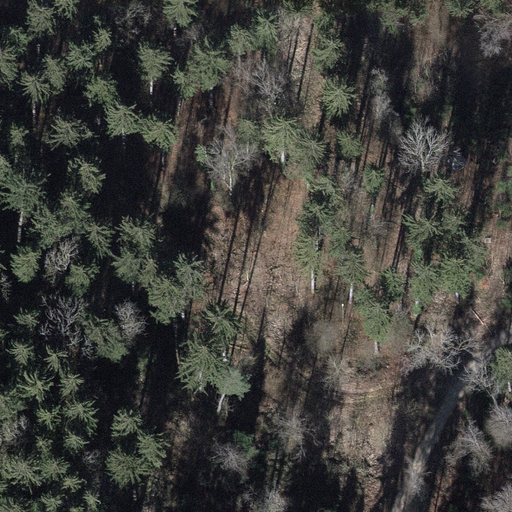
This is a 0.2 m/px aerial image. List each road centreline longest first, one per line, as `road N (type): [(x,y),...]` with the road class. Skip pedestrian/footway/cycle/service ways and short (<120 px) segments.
road 1 (track): [(42,0),(72,90),(141,206),(227,308),(299,372),(321,387),(373,389),(470,360)]
road 2 (track): [(511,335),(470,360),(401,511)]
